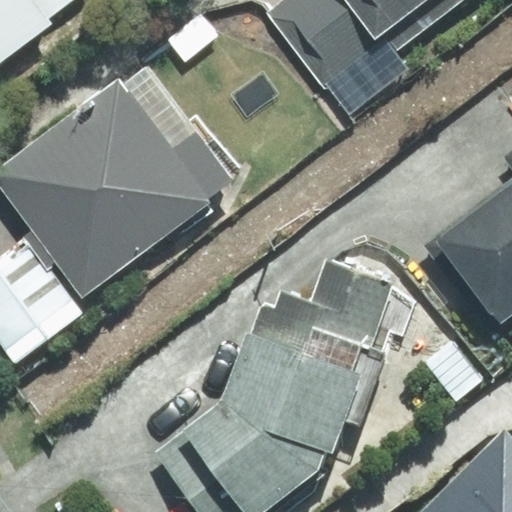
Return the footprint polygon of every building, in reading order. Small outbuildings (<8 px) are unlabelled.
[(0,0),(0,57),(46,22),(29,0),(0,0)] [(391,51),(455,0),(278,0),(262,13),(322,88),(383,40),(391,51)] [(222,178),(136,65),(111,84),(106,80),(0,158),(0,199),(74,296),(199,201),(197,198),(222,178)] [(438,142),(377,189),(422,246),(483,199),(438,142)] [(511,189),(510,186),(437,240),(495,320),(510,309),(511,311),(511,189)] [(0,354),(7,363),(73,313),(15,236),(0,247),(0,354)] [(196,511),(265,511),(325,465),(386,283),(276,245),(228,388),(148,450),(196,511)] [(511,511),(511,444),(496,428),(409,511),(511,511)]
